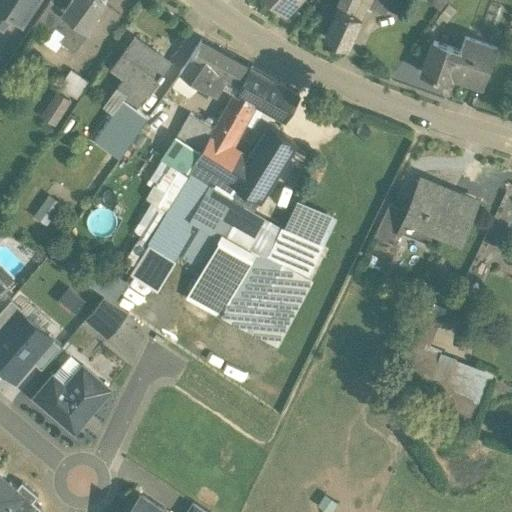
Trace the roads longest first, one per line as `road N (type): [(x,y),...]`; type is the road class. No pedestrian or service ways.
road 1 (residential): [(511,145),(335,79),(207,0)]
road 2 (residential): [(94,465),(153,354)]
